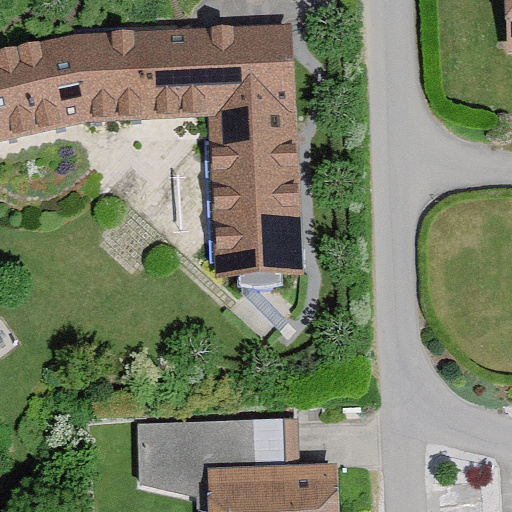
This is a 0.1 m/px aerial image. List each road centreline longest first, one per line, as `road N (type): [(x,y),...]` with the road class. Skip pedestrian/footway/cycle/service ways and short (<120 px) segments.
road 1 (residential): [(398,169),(389,410)]
road 2 (residential): [(383,0),(398,169)]
road 3 (residential): [(389,410),(511,445)]
